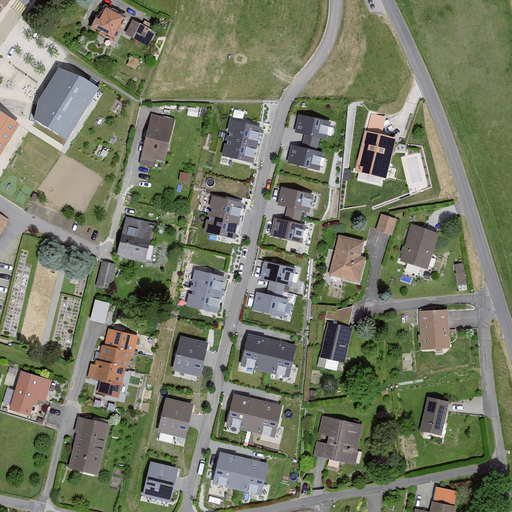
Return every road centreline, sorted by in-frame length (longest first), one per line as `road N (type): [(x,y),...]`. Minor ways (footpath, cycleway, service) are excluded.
road 1 (residential): [(181,511),(287,96),(328,40),(332,0)]
road 2 (tertiary): [(386,0),(446,136),(497,292)]
road 3 (residential): [(43,509),(99,324)]
road 4 (residential): [(329,497),(500,462)]
road 5 (residential): [(500,462),(486,353),(497,292)]
